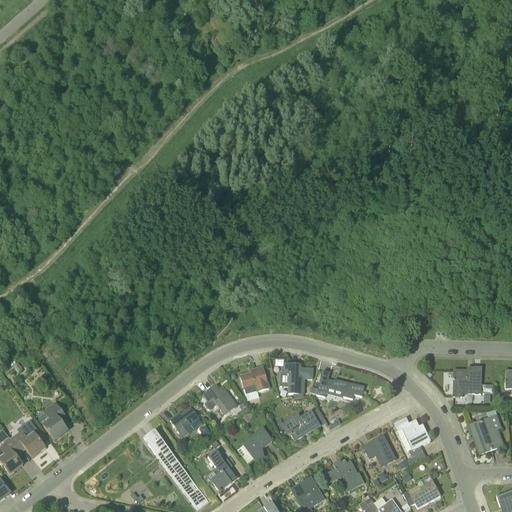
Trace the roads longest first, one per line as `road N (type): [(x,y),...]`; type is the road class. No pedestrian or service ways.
road 1 (residential): [(50,484),(240,347),(321,346),(398,371)]
road 2 (residential): [(226,511),(418,389)]
road 3 (residential): [(511,348),(421,348),(398,371)]
